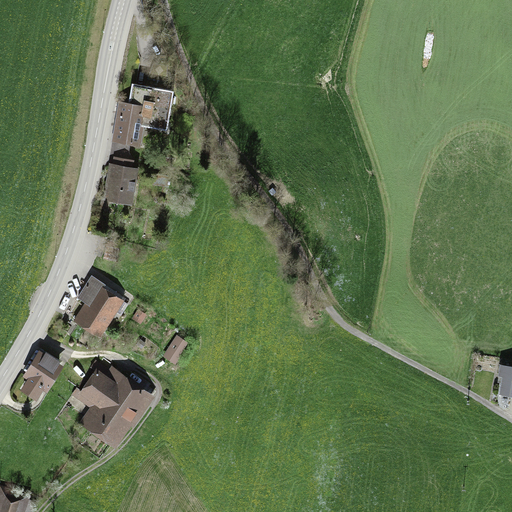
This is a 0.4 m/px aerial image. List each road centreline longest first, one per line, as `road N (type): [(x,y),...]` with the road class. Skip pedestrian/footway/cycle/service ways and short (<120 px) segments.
road 1 (track): [(468,391),(339,319),(199,97)]
road 2 (secondary): [(121,0),(71,234),(41,310),(0,381)]
road 3 (track): [(39,511),(110,456),(151,406),(157,385),(135,367)]
